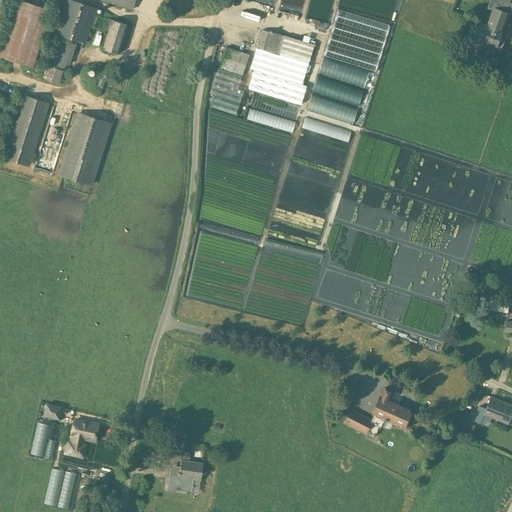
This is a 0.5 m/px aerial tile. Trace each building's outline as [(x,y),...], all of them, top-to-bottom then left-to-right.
[(50,10),(18,0),(16,0),(0,51),(0,57),(32,67),(50,10)] [(95,9),(68,0),(57,35),(84,43),(90,24),(94,11),(95,9)] [(103,0),(132,9),(134,0),(103,0)] [(509,0),(491,0),(489,7),(494,9),(488,25),(479,22),(503,31),(504,31),(510,14),(506,13),(511,1),(509,0)] [(325,57),(376,72),(389,25),(339,10),(325,57)] [(127,24),(105,17),(106,15),(94,11),(90,24),(108,29),(102,49),(118,54),(127,24)] [(240,16),(258,21),(259,16),(242,11),(240,16)] [(503,31),(479,22),(472,40),(497,49),(501,50),(505,40),(501,39),(503,31)] [(274,34),(271,33),(271,32),(269,31),(269,32),(262,30),(256,48),(257,48),(279,55),(285,36),(275,33),(274,34)] [(285,36),(279,55),(257,48),(250,69),(254,70),(301,85),(314,45),(285,36)] [(74,49),(55,43),(48,65),(66,72),(74,49)] [(249,55),(226,47),(223,58),(245,65),(249,55)] [(465,51),(454,47),(450,58),(461,63),(465,51)] [(245,65),(223,58),(219,69),(242,76),(245,65)] [(323,59),(318,74),(365,88),(369,73),(323,59)] [(62,72),(48,65),(43,79),(58,84),(62,72)] [(240,76),(217,69),(209,93),(239,103),(243,91),(236,88),(240,76)] [(301,85),(254,70),(248,89),(300,105),(306,86),(301,85)] [(96,87),(104,89),(108,73),(101,71),(96,87)] [(316,77),(312,92),(360,106),(365,91),(316,77)] [(47,104),(23,97),(4,157),(28,165),(47,104)] [(306,111),(355,123),(358,108),(310,97),(306,111)] [(246,119),(292,133),(295,122),(249,108),(246,119)] [(110,124),(78,114),(59,174),(91,184),(110,124)] [(301,129),(349,141),(352,130),(304,118),(301,129)] [(475,281),(467,278),(462,294),(470,296),(475,281)] [(509,300),(489,297),(488,310),(508,312),(509,300)] [(412,410),(390,400),(394,391),(385,387),(373,415),(373,416),(385,420),(384,420),(404,429),(412,410)] [(471,396),(467,405),(473,408),(477,398),(471,396)] [(511,415),(511,404),(492,396),(488,406),(485,414),(509,423),(511,415)] [(483,403),(476,420),(481,422),(485,414),(488,406),(483,403)] [(371,421),(350,411),(345,422),(374,437),(379,426),(381,427),(384,420),(385,420),(373,416),(371,421)] [(93,426),(59,418),(54,442),(87,450),(93,426)] [(42,456),(49,424),(38,422),(30,454),(42,456)] [(164,464),(163,490),(188,492),(189,478),(199,479),(200,461),(187,460),(187,452),(183,451),(183,440),(169,439),(168,454),(177,454),(176,465),(164,464)] [(413,459),(422,454),(418,446),(409,451),(413,459)] [(44,504),(67,508),(74,473),(51,468),(44,504)]
